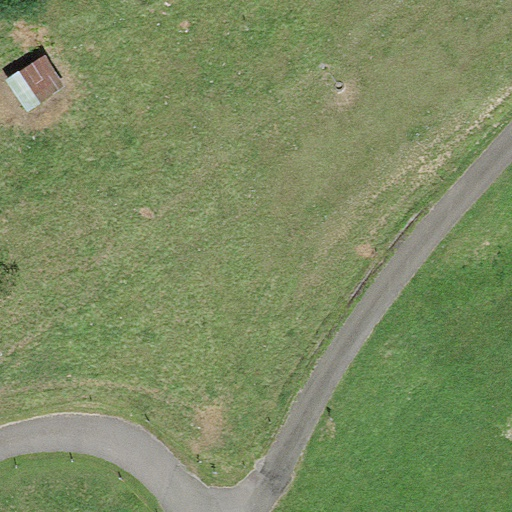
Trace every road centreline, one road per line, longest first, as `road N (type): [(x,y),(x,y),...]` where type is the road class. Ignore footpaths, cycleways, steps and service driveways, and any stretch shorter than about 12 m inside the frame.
road 1 (track): [(511,134),(373,289),(241,511)]
road 2 (track): [(0,450),(38,437),(117,432),(183,511)]
